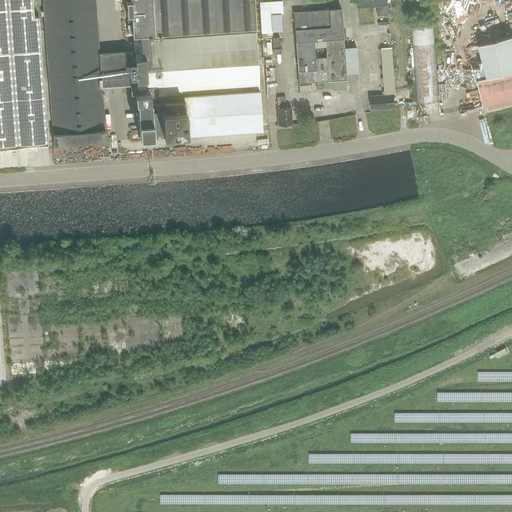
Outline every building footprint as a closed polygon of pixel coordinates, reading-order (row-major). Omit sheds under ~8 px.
[(0,0),(0,149),(48,146),(39,17),(34,18),(32,0),(0,0)] [(95,0),(43,0),(50,91),(54,146),(106,142),(101,69),(95,0)] [(130,0),(131,2),(126,2),(127,15),(132,15),(133,37),(256,28),(253,0),(130,0)] [(389,15),(387,0),(357,0),(358,8),(377,6),(378,16),(389,15)] [(317,89),(324,89),(323,82),(346,80),(341,9),(294,12),(299,83),(316,82),(317,89)] [(283,30),(282,13),(272,14),(273,31),(283,30)] [(417,103),(439,101),(433,25),(412,27),(413,43),(416,90),(417,103)] [(136,76),(131,76),(132,93),(137,92),(137,94),(135,94),(136,103),(138,103),(140,137),(153,137),(150,97),(260,89),(256,33),(134,42),(136,76)] [(483,61),(473,64),(477,80),(483,105),(511,97),(511,36),(479,45),(483,61)] [(280,37),(272,38),(273,42),(273,54),(281,54),(280,37)] [(385,95),(370,96),(371,110),(395,108),(393,69),(392,61),(383,61),(384,70),(385,95)] [(186,136),(262,131),(259,91),(184,96),(184,102),(154,104),(155,113),(153,114),(154,136),(186,134),(186,136)] [(276,97),(279,126),(292,125),(291,107),(286,107),(285,97),(276,97)] [(308,208),(249,215),(250,227),(310,220),(308,208)] [(505,348),(497,353),(499,357),(507,353),(505,348)]
